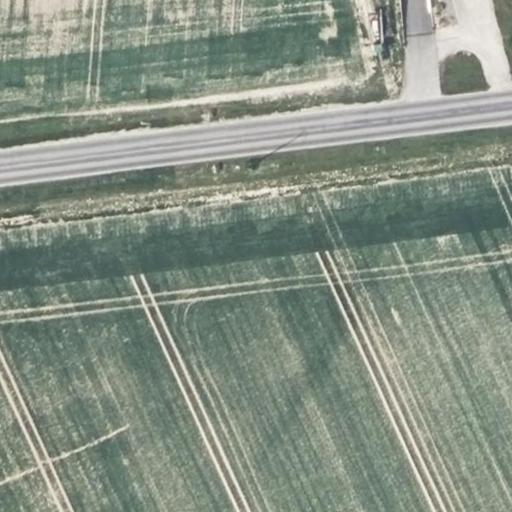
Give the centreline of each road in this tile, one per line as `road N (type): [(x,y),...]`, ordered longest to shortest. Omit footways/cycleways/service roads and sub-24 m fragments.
road 1 (secondary): [(0,166),(511,102)]
road 2 (track): [(0,217),(511,158)]
